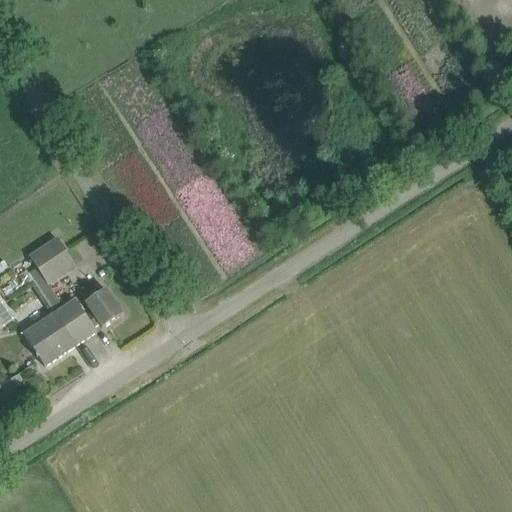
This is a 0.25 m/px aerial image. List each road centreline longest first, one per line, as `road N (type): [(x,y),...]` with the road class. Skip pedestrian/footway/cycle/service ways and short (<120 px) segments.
road 1 (unclassified): [(180,343),(511,133)]
road 2 (unclassified): [(0,53),(180,343)]
road 3 (unclassified): [(0,458),(180,343)]
